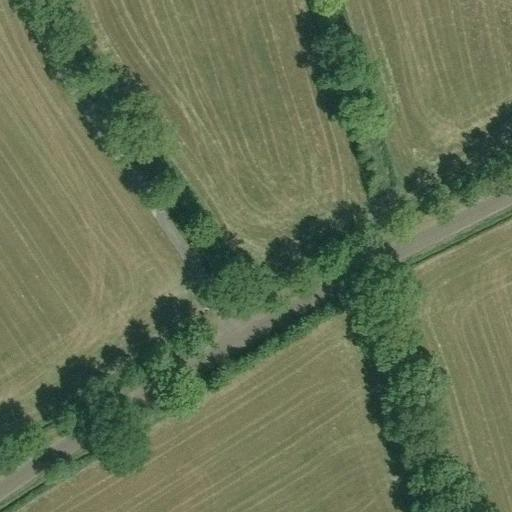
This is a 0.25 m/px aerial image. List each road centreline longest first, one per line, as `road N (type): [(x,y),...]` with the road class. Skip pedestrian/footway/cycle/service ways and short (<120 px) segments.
road 1 (unclassified): [(244,337),(38,39),(28,0)]
road 2 (unclassified): [(244,337),(511,194)]
road 3 (unclassified): [(0,487),(244,337)]
